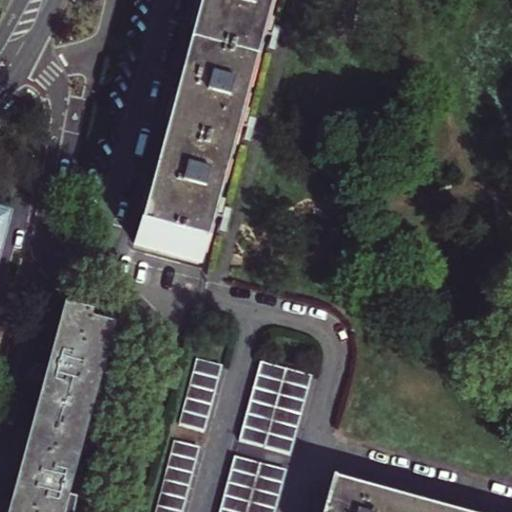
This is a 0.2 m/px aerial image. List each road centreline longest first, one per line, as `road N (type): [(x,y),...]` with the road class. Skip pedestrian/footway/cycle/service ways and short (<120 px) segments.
road 1 (residential): [(90,286),(165,0)]
road 2 (residential): [(109,511),(152,335),(136,310),(90,286)]
road 3 (residential): [(43,224),(63,117),(24,27)]
road 4 (residential): [(0,372),(43,224)]
